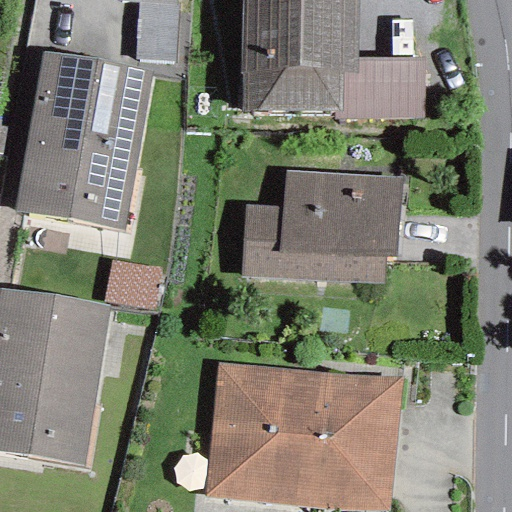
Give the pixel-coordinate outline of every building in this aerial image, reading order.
[(176,0),(117,0),(117,1),(137,3),(134,60),(173,62),(176,0)] [(238,0),(238,18),(356,20),(356,0),(238,0)] [(355,58),(356,20),(238,18),(238,76),(241,75),(242,113),(334,113),(339,113),(340,72),(355,73),(355,58)] [(151,73),(41,52),(12,211),(121,231),(151,73)] [(424,121),(424,59),(355,58),(355,73),(340,72),(339,113),(334,113),(334,119),(424,121)] [(0,153),(7,154),(11,128),(0,126),(0,122),(0,121),(0,120),(0,153)] [(243,206),(240,277),(383,284),(383,259),(395,258),(400,178),(285,172),(280,207),(243,206)] [(158,269),(109,262),(103,301),(152,308),(158,269)] [(107,307),(0,289),(0,452),(83,467),(107,307)] [(217,364),(204,498),(377,511),(387,511),(400,378),(217,364)]
